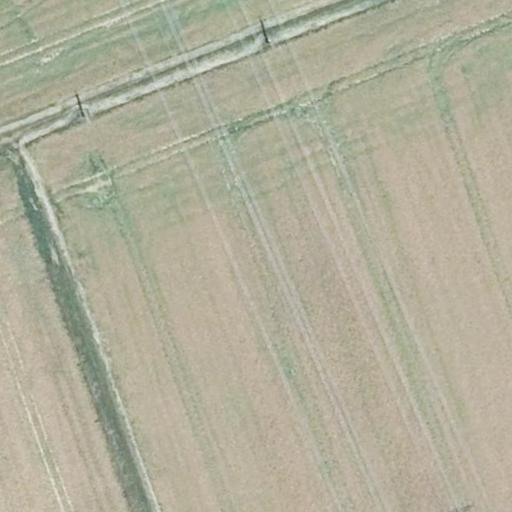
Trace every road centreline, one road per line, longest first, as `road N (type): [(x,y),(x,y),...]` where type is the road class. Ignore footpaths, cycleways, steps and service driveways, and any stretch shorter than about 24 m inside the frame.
road 1 (track): [(13,131),(148,511)]
road 2 (track): [(0,136),(344,0)]
